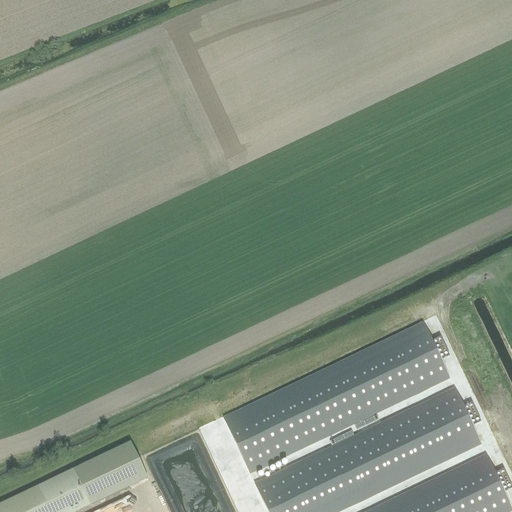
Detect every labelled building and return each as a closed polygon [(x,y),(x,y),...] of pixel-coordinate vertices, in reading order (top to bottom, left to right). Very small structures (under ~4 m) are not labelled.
[(422,324),(223,418),(250,474),(449,379),(440,361),(449,357),(440,338),(431,342),(422,324)] [(454,390),(255,485),(268,511),(340,511),(480,446),(471,427),(480,423),(471,404),(462,408),(454,390)] [(376,416),(355,426),(357,430),(378,420),(376,416)] [(353,431),(331,441),(333,446),(355,435),(353,431)] [(0,511),(83,511),(92,508),(149,482),(132,445),(0,506),(0,511)] [(166,494),(173,511),(180,511),(176,501),(176,497),(171,485),(176,485),(177,485),(180,492),(194,491),(196,486),(204,482),(206,474),(196,451),(183,451),(181,446),(153,458),(157,466),(171,470),(171,469),(176,470),(175,477),(168,475),(164,475),(171,491),(170,494),(166,494)] [(485,456),(367,511),(510,511),(511,511),(503,493),(511,489),(503,470),(494,474),(485,456)]
